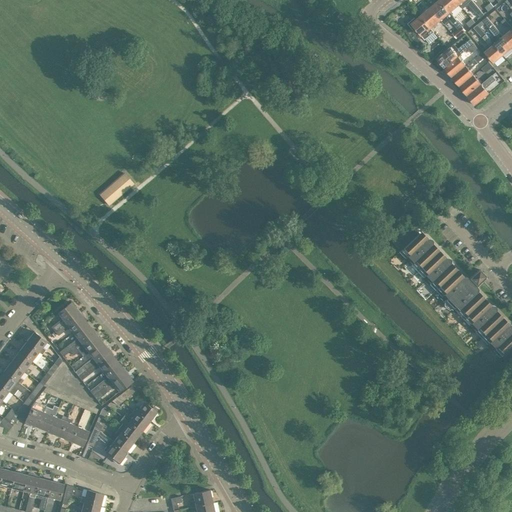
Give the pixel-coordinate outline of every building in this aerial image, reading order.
[(440,0),(434,0),(429,5),(439,18),(443,22),(447,18),(451,22),(456,18),(449,10),(440,0)] [(456,0),(440,0),(449,10),(458,2),(456,0)] [(456,0),(458,2),(461,5),(464,3),(467,3),(474,12),(475,11),(479,15),(483,12),(472,0),(456,0)] [(489,0),(483,5),(487,9),(492,4),(489,0)] [(429,5),(419,13),(430,26),(430,25),(432,27),(436,23),(435,21),(439,18),(429,5)] [(413,15),(407,21),(412,28),(414,27),(420,34),(423,37),(432,29),(429,26),(430,26),(419,13),(415,17),(413,15)] [(485,14),(481,18),(493,33),(489,37),(502,52),(511,45),(502,34),(485,14)] [(470,16),(464,21),(468,25),(473,20),(470,16)] [(503,16),(499,19),(504,25),(507,22),(503,16)] [(476,22),(472,25),(480,35),(489,45),(483,50),(492,61),(502,52),(489,37),(484,32),(476,22)] [(456,27),(451,32),(454,36),(460,31),(456,27)] [(511,31),(509,28),(502,34),(511,45),(511,43),(511,31)] [(449,45),(434,57),(442,66),(458,53),(458,52),(466,46),(466,47),(472,42),(468,36),(462,42),(456,46),(453,42),(449,45)] [(472,42),(466,47),(470,51),(476,46),(472,42)] [(464,64),(450,76),(458,85),(472,73),(467,68),(483,55),(480,50),(464,64)] [(458,53),(442,66),(450,76),(464,64),(460,59),(462,57),(458,53)] [(487,59),(480,66),(483,71),(491,64),(487,59)] [(472,73),(458,85),(465,94),(479,82),(472,73)] [(479,82),(465,94),(473,103),(474,103),(487,92),(483,87),(488,83),(491,80),(494,78),(492,75),(490,73),(484,78),(479,82)] [(123,171),(99,192),(108,201),(132,181),(123,171)] [(410,223),(392,240),(399,247),(417,230),(410,223)] [(417,230),(399,247),(400,248),(399,249),(405,255),(404,257),(410,263),(412,262),(413,263),(419,269),(424,274),(422,276),(424,278),(428,283),(430,281),(433,283),(439,291),(442,293),(440,295),(444,299),(451,307),(455,311),(457,310),(460,312),(466,319),(469,322),(467,324),(471,327),(474,330),(475,329),(479,333),(486,341),(487,341),(485,343),(492,349),(493,348),(500,354),(501,355),(511,344),(511,329),(505,323),(498,315),(491,308),(485,301),(478,294),(472,287),(465,280),(458,273),(451,266),(444,259),(437,251),(431,245),(424,237),(418,231),(417,230)] [(478,267),(469,276),(476,283),(485,275),(485,273),(480,267),(478,267)] [(62,316),(51,325),(55,329),(79,311),(71,300),(58,311),(62,316)] [(79,311),(55,329),(58,334),(69,325),(73,330),(86,320),(79,311)] [(66,345),(60,350),(63,354),(70,349),(94,330),(86,320),(73,330),(77,336),(66,345)] [(34,330),(26,340),(39,350),(42,352),(45,348),(43,346),(47,340),(34,330)] [(94,330),(70,349),(73,353),(84,345),(88,350),(102,340),(94,330)] [(26,340),(19,350),(32,359),(39,350),(26,340)] [(81,364),(75,369),(78,374),(85,368),(109,350),(102,340),(88,350),(92,356),(81,364)] [(511,344),(501,355),(508,362),(511,357),(511,344)] [(19,350),(11,360),(24,370),(28,372),(31,368),(27,365),(32,359),(19,350)] [(85,368),(78,374),(81,378),(88,373),(99,364),(103,370),(104,370),(117,360),(109,350),(85,368)] [(59,355),(54,361),(58,364),(62,358),(59,355)] [(11,360),(4,369),(17,379),(20,382),(23,378),(20,375),(24,370),(11,360)] [(104,377),(89,388),(93,393),(124,369),(117,360),(104,370),(103,370),(100,372),(104,377)] [(54,361),(46,371),(50,374),(58,364),(54,361)] [(0,382),(9,389),(13,392),(17,387),(23,391),(26,387),(20,382),(17,379),(4,369),(1,373),(0,373),(0,382)] [(124,369),(93,393),(96,398),(104,391),(105,392),(115,384),(119,390),(132,379),(124,369)] [(46,371),(39,381),(43,384),(50,374),(46,371)] [(39,381),(31,391),(35,394),(43,384),(39,381)] [(0,382),(0,397),(1,399),(9,389),(0,382)] [(131,383),(116,395),(122,399),(135,389),(131,383)] [(52,388),(50,392),(62,397),(64,392),(52,388)] [(31,391),(24,400),(27,403),(35,394),(31,391)] [(64,392),(62,397),(73,402),(75,397),(64,392)] [(116,395),(112,398),(117,403),(122,399),(116,395)] [(75,397),(73,402),(85,407),(87,402),(75,397)] [(16,410),(20,413),(27,403),(24,400),(16,410)] [(136,403),(133,408),(136,410),(149,420),(157,410),(156,409),(157,408),(153,405),(152,406),(144,400),(139,406),(136,403)] [(31,405),(25,419),(26,420),(26,421),(26,422),(30,424),(31,423),(31,422),(37,424),(43,410),(46,403),(41,401),(38,408),(31,405)] [(87,402),(85,407),(96,412),(98,407),(87,402)] [(101,406),(99,413),(102,415),(110,405),(106,403),(101,406)] [(5,414),(3,416),(12,423),(20,413),(16,410),(11,406),(5,414)] [(126,410),(122,415),(141,430),(149,420),(136,410),(133,408),(129,413),(126,410)] [(43,410),(37,424),(48,429),(54,415),(56,411),(51,409),(49,413),(43,410)] [(54,415),(48,429),(59,434),(67,415),(62,413),(60,417),(54,415)] [(67,415),(59,434),(71,439),(77,425),(71,422),(72,417),(67,415)] [(122,421),(118,427),(121,429),(121,430),(134,440),(141,430),(122,415),(119,419),(122,421)] [(3,416),(0,419),(0,424),(4,425),(4,426),(9,427),(12,423),(3,416)] [(96,419),(94,425),(99,429),(100,428),(102,423),(96,419)] [(77,425),(71,439),(82,444),(88,430),(77,425)] [(94,425),(87,441),(92,443),(93,444),(97,435),(105,440),(105,444),(103,447),(106,449),(105,449),(111,454),(111,455),(111,456),(118,462),(119,461),(124,455),(123,453),(126,449),(113,439),(100,428),(99,429),(94,425)] [(113,439),(126,449),(134,440),(121,430),(121,429),(118,427),(114,431),(118,433),(113,439)] [(3,467),(0,478),(0,482),(11,486),(15,470),(3,467)] [(15,470),(11,486),(23,489),(27,473),(15,470)] [(18,507),(17,511),(30,511),(30,510),(34,495),(35,496),(36,492),(35,492),(39,476),(34,475),(35,474),(34,473),(29,471),(28,472),(28,473),(27,473),(23,489),(26,489),(29,494),(25,509),(18,507)] [(36,492),(35,496),(40,497),(40,498),(38,506),(44,508),(47,495),(51,479),(39,476),(35,492),(36,492)] [(51,479),(47,495),(59,498),(63,482),(51,479)] [(66,483),(63,495),(68,496),(70,496),(73,484),(66,483)] [(81,494),(79,499),(83,500),(100,504),(103,492),(86,488),(85,495),(81,494)] [(194,498),(190,499),(191,505),(195,504),(212,500),(209,488),(192,492),(194,498)] [(180,494),(170,496),(171,502),(173,507),(178,506),(177,501),(181,500),(180,494)] [(83,500),(80,511),(83,511),(98,511),(100,504),(83,500)] [(214,511),(212,500),(195,504),(196,511),(214,511)]
